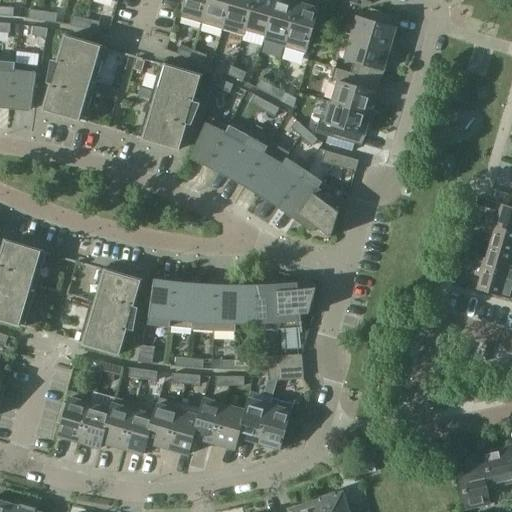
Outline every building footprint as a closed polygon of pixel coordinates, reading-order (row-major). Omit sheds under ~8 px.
[(202,24),(208,0),(185,0),(180,18),(202,24)] [(222,30),(231,0),(208,0),(202,24),(222,30)] [(245,29),(253,0),(231,0),(222,30),(244,36),(246,29),(245,29)] [(266,35),(276,0),(253,0),(245,29),(246,29),(265,35),(266,35)] [(285,48),(296,9),(298,4),(284,0),(276,0),(266,35),(265,35),(263,42),(285,48)] [(306,55),(319,10),(298,4),(296,9),(285,48),(306,55)] [(14,8),(0,6),(0,16),(13,17),(14,8)] [(394,35),(399,17),(370,9),(366,20),(358,17),(352,38),(393,51),(396,35),(394,35)] [(42,21),(43,12),(29,10),(28,19),(42,21)] [(57,14),(43,12),(42,21),(56,23),(57,14)] [(322,14),(318,27),(330,30),(333,17),(322,14)] [(84,28),(86,19),(72,16),(70,26),(84,28)] [(100,22),(86,19),(84,28),(98,31),(100,22)] [(10,24),(0,23),(0,32),(10,33),(10,24)] [(48,29),(47,29),(34,27),(32,36),(46,38),(48,29)] [(85,122),(106,50),(106,48),(66,36),(58,62),(51,60),(47,83),(52,84),(44,110),(85,122)] [(387,65),(393,51),(352,38),(345,60),(354,62),(351,73),(380,82),(385,64),(387,65)] [(190,59),(194,51),(180,45),(177,54),(190,59)] [(207,56),(194,51),(190,59),(203,64),(207,56)] [(230,76),(233,67),(221,61),(217,70),(223,73),(230,76)] [(0,106),(10,108),(15,64),(0,62),(0,106)] [(38,67),(15,64),(10,108),(31,110),(38,67)] [(201,76),(162,65),(161,64),(139,138),(180,150),(187,124),(192,125),(201,104),(194,102),(201,76)] [(246,73),(233,67),(230,76),(242,82),(246,73)] [(380,82),(351,73),(335,68),(331,80),(339,83),(333,103),(375,115),(377,100),(375,100),(380,82)] [(233,85),(220,79),(217,88),(230,94),(233,85)] [(268,95),(273,86),(260,80),(256,88),(268,95)] [(285,93),(273,86),(268,95),(281,101),(285,93)] [(262,110),(267,102),(255,95),(250,104),(262,110)] [(375,115),(333,103),(328,101),(324,117),(321,116),(316,133),(361,146),(366,128),(368,129),(375,115)] [(279,109),(267,102),(262,110),(275,117),(279,109)] [(209,166),(229,127),(209,117),(190,157),(209,166)] [(291,128),(301,137),(307,130),(297,121),(291,128)] [(227,176),(248,137),(229,127),(209,166),(227,176)] [(318,140),(307,130),(301,137),(312,147),(318,140)] [(245,185),(264,153),(268,147),(248,137),(227,176),(245,185)] [(333,166),(336,154),(325,151),(322,163),(333,166)] [(263,196),(282,165),(264,153),(245,185),(263,196)] [(355,172),(359,160),(336,154),(333,166),(355,172)] [(280,207),(305,170),(286,158),(282,165),(263,196),(280,207)] [(296,219),(322,183),(305,170),(280,207),(296,219)] [(339,196),(322,183),(296,219),(314,231),(317,227),(330,238),(331,237),(339,213),(332,207),(343,193),(342,192),(339,196)] [(511,207),(503,205),(499,217),(489,214),(486,223),(511,230),(511,207)] [(511,230),(486,223),(484,232),(494,235),(490,247),(511,253),(511,230)] [(0,319),(25,327),(46,255),(47,253),(6,241),(0,261),(0,319)] [(511,253),(490,247),(487,258),(477,255),(474,264),(511,275),(511,253)] [(511,296),(511,275),(474,264),(471,274),(482,277),(478,289),(511,299),(511,296)] [(141,281),(101,269),(79,343),(120,355),(127,329),(134,331),(138,308),(134,307),(141,281)] [(170,327),(175,289),(175,283),(154,281),(148,324),(170,327)] [(192,329),(195,285),(175,283),(175,289),(170,327),(192,329)] [(214,323),(216,292),(216,286),(195,285),(192,329),(214,330),(214,323)] [(316,288),(298,289),(298,285),(277,286),(280,330),(301,328),(301,332),(302,332),(301,314),(309,314),(316,289),(316,288)] [(236,331),(236,324),(236,287),(216,286),(216,292),(214,323),(214,330),(236,331)] [(280,330),(277,286),(256,287),(257,292),(257,323),(258,331),(280,330)] [(257,323),(257,292),(256,287),(236,287),(236,324),(257,323)] [(0,343),(5,346),(9,337),(0,333),(0,343)] [(153,355),(139,353),(138,362),(152,364),(153,355)] [(303,367),(302,355),(279,356),(279,368),(303,367)] [(279,368),(279,356),(267,357),(268,369),(279,368)] [(189,368),(190,359),(176,358),(175,367),(189,368)] [(204,360),(190,359),(189,368),(203,369),(204,360)] [(100,372),(102,363),(88,360),(86,369),(100,372)] [(236,370),(236,361),(221,361),(221,370),(236,370)] [(250,361),(236,361),(236,370),(250,370),(250,361)] [(114,375),(115,366),(102,363),(100,372),(114,375)] [(304,379),(303,367),(279,368),(280,381),(304,379)] [(142,379),(144,370),(130,368),(128,377),(142,379)] [(280,381),(279,368),(268,369),(269,381),(280,381)] [(158,372),(144,370),(142,379),(156,381),(158,372)] [(186,384),(186,375),(172,374),(172,383),(186,384)] [(201,376),(186,375),(186,384),(200,385),(201,376)] [(230,386),(230,377),(216,377),(216,386),(230,386)] [(244,377),(230,377),(230,386),(244,386),(244,377)] [(80,442),(90,404),(92,398),(71,391),(67,404),(64,403),(57,424),(61,425),(58,436),(80,442)] [(100,448),(115,398),(114,397),(110,410),(90,404),(80,442),(100,448)] [(123,448),(136,404),(115,398),(100,448),(101,448),(103,442),(123,448)] [(144,454),(160,398),(159,398),(156,410),(136,404),(123,448),(144,454)] [(168,449),(180,404),(160,398),(144,454),(148,443),(168,449)] [(272,398),(270,405),(259,443),(281,449),(294,405),(272,398)] [(214,443),(225,405),(204,399),(201,410),(188,455),(189,455),(194,437),(214,443)] [(235,449),(249,399),(245,411),(225,405),(214,443),(235,449)] [(259,443),(270,405),(249,399),(235,449),(236,449),(239,437),(259,443)] [(188,455),(201,410),(180,404),(168,449),(188,455)] [(484,487),(511,480),(511,453),(510,445),(509,445),(509,448),(469,457),(469,454),(467,455),(472,473),(462,475),(461,473),(460,474),(468,507),(488,502),(484,487)] [(319,497),(320,500),(324,511),(348,511),(342,493),(336,495),(335,492),(319,497)] [(324,511),(320,500),(290,510),(290,511),(324,511)] [(0,511),(17,511),(19,508),(0,501),(0,511)]
